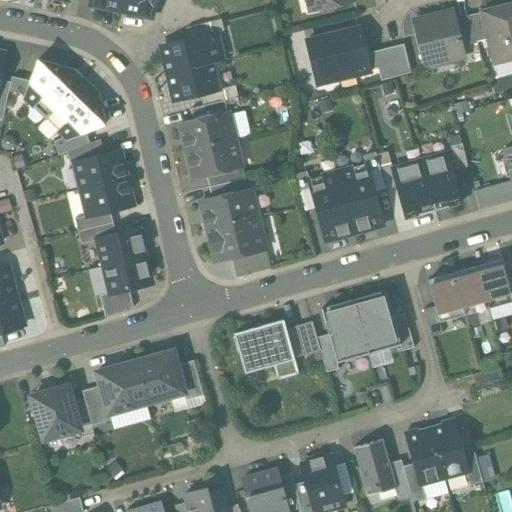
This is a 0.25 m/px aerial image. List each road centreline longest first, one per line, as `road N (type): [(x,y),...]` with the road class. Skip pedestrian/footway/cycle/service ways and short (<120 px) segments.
road 1 (residential): [(194,310),(140,99),(126,73),(82,38),(0,21)]
road 2 (residential): [(394,254),(430,392),(416,409),(234,460)]
road 3 (residential): [(194,310),(394,254)]
road 4 (residential): [(234,460),(194,310)]
road 5 (residential): [(61,349),(194,310)]
road 6 (residential): [(113,496),(234,460)]
road 7 (residential): [(61,349),(25,231)]
road 8 (residential): [(394,254),(511,222)]
